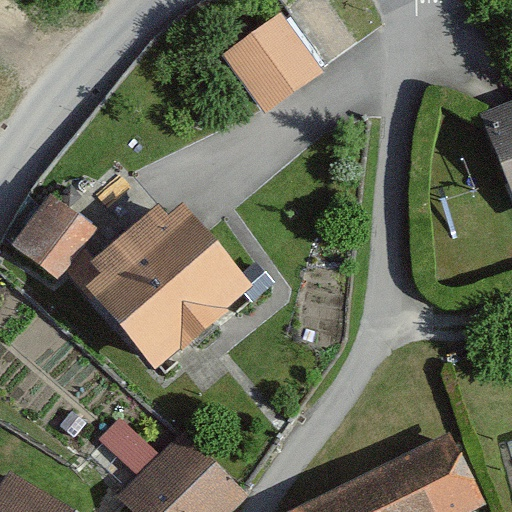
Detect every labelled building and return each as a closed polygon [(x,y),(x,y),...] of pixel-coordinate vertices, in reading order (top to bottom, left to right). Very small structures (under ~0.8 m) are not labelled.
[(279,15),(225,55),(266,110),(320,71),(279,15)] [(511,111),(481,125),(511,198),(511,111)] [(86,221),(48,195),(12,245),(50,272),(86,221)] [(238,277),(179,207),(168,216),(159,206),(92,262),(101,271),(89,281),(159,365),(249,290),(238,277)] [(256,263),(238,277),(249,290),(255,298),(273,283),(256,263)] [(189,428),(117,499),(130,511),(230,511),(252,491),(189,428)] [(448,434),(287,511),(465,511),(482,504),(448,434)] [(72,511),(9,470),(0,483),(0,511),(72,511)]
